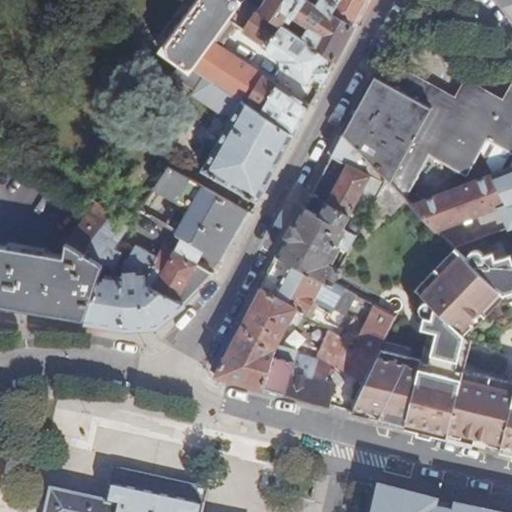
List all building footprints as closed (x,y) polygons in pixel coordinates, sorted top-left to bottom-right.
[(197,69),(216,43),(232,21),(246,0),(245,0),(197,0),(160,52),(178,66),(172,75),(196,93),(195,96),(223,115),(227,114),(233,119),(202,170),(254,201),(261,201),(296,135),(197,69)] [(321,64),(326,54),(260,10),(246,0),(232,21),(253,34),(271,46),(270,50),(283,58),(281,65),(311,84),(316,74),(321,64)] [(335,61),(354,21),(338,11),(343,0),(267,0),(260,10),(326,54),(335,61)] [(354,21),(365,0),(343,0),(338,11),(354,21)] [(216,43),(237,57),(253,34),(232,21),(216,43)] [(296,135),(312,103),(280,81),(277,82),(237,57),(216,43),(197,69),(296,135)] [(330,70),(321,64),(316,74),(324,80),(330,70)] [(511,95),(507,105),(470,84),(460,103),(403,73),(395,86),(375,77),(344,136),(368,160),(416,209),(442,231),(503,207),(511,228),(511,226),(511,95)] [(368,160),(344,136),(332,157),(362,172),(368,160)] [(362,172),(332,157),(311,195),(328,205),(321,215),(343,227),(357,201),(364,204),(370,192),(379,197),(378,198),(400,222),(416,209),(368,160),(362,172)] [(221,261),(252,215),(172,167),(158,188),(193,212),(178,237),(182,240),(203,253),(205,250),(221,261)] [(198,265),(203,253),(182,240),(174,255),(165,251),(160,260),(137,247),(123,268),(123,283),(112,280),(112,268),(119,254),(124,255),(128,250),(118,241),(132,223),(98,202),(67,242),(104,264),(88,322),(127,328),(131,328),(160,325),(188,303),(195,294),(214,273),(198,265)] [(343,227),(321,215),(306,206),(280,256),(336,286),(341,270),(328,262),(334,250),(338,251),(343,240),(340,239),(346,229),(343,227)] [(0,305),(88,322),(104,264),(67,242),(66,255),(0,245),(0,305)] [(439,330),(433,360),(410,354),(412,348),(385,341),(377,357),(368,378),(352,410),(448,436),(449,431),(458,433),(457,438),(476,443),(481,425),(505,431),(502,448),(511,450),(511,264),(501,268),(496,254),(485,256),(482,254),(474,255),(470,263),(457,252),(418,292),(430,303),(425,305),(422,310),(423,315),(426,317),(423,326),(439,330)] [(314,323),(336,286),(280,256),(262,289),(296,310),(306,315),(305,318),(314,323)] [(296,310),(262,289),(218,377),(307,399),(316,365),(317,363),(309,355),(278,346),(296,310)] [(381,309),(362,348),(377,357),(385,341),(395,317),(381,309)] [(362,348),(328,330),(320,353),(368,378),(377,357),(362,348)] [(316,365),(307,399),(333,405),(336,384),(317,363),(316,365)] [(206,511),(207,510),(211,493),(119,471),(110,504),(54,491),(49,511),(206,511)] [(406,511),(410,491),(384,484),(377,511),(406,511)] [(489,511),(410,491),(406,511),(489,511)]
